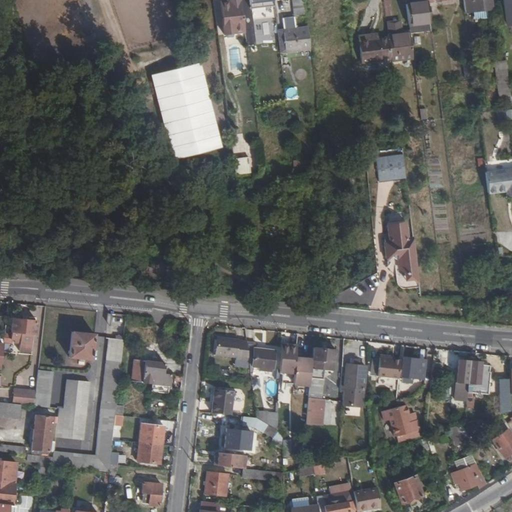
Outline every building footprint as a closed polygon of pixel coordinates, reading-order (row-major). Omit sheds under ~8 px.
[(220,0),(224,27),(225,27),(227,30),(233,29),(235,26),(245,25),(245,24),(243,6),(241,0),(220,0)] [(291,0),(293,15),(305,14),(302,0),(291,0)] [(371,53),(400,49),(400,52),(421,50),(419,25),(439,23),(437,3),(465,0),(436,0),(437,2),(416,5),(418,24),(397,26),(398,29),(387,30),(379,31),(378,26),(368,27),(371,53)] [(472,0),(474,12),(501,9),(499,0),(472,0)] [(252,5),(243,6),(245,24),(254,23),(252,5)] [(285,50),(309,47),(306,25),(295,27),(293,15),(282,17),(283,28),(277,29),(280,50),(285,50)] [(309,47),(285,50),(285,56),(309,54),(309,47)] [(478,60),(472,61),(473,79),(480,79),(478,60)] [(199,63),(150,75),(171,159),(220,147),(199,63)] [(297,79),(306,77),(303,68),(294,71),(297,79)] [(412,146),(375,151),(377,168),(414,163),(412,146)] [(262,171),(261,156),(246,157),(247,173),(262,171)] [(304,160),(306,176),(322,175),(321,159),(304,160)] [(276,178),(306,176),(304,160),(274,162),(276,178)] [(511,168),(494,171),(497,192),(511,190),(511,168)] [(315,184),(276,187),(276,194),(299,193),(303,212),(319,211),(315,184)] [(269,204),(253,202),(244,277),(260,279),(264,247),(288,249),(290,225),(271,222),(271,219),(267,219),(269,204)] [(423,279),(428,279),(423,238),(417,238),(414,212),(397,214),(400,241),(395,241),(396,254),(408,253),(410,269),(423,279)] [(37,333),(38,320),(15,318),(13,334),(6,333),(5,342),(12,343),(12,339),(20,339),(19,350),(31,351),(33,332),(37,333)] [(72,330),(69,356),(92,359),(95,333),(72,330)] [(235,357),(235,358),(249,360),(247,345),(246,340),(238,339),(238,338),(217,336),(215,355),(235,357)] [(124,339),(110,338),(102,409),(116,410),(117,405),(124,339)] [(297,343),(281,341),(280,372),(294,374),(293,384),(309,386),(309,377),(311,366),(311,357),(296,355),(297,343)] [(256,346),(247,345),(249,360),(250,370),(254,370),(254,366),(273,368),(275,351),(256,349),(256,346)] [(336,350),(313,347),(311,357),(311,366),(333,368),(334,361),(335,361),(336,350)] [(381,353),(379,376),(400,378),(402,358),(395,358),(396,354),(381,353)] [(413,384),(413,377),(416,377),(416,373),(414,373),(415,359),(403,358),(401,383),(413,384)] [(414,373),(416,373),(416,377),(424,378),(426,360),(415,359),(414,373)] [(459,359),(456,389),(469,390),(471,360),(459,359)] [(146,360),(143,382),(153,383),(155,383),(156,376),(161,377),(161,373),(164,373),(165,362),(158,361),(152,361),(146,360)] [(469,390),(468,394),(472,395),(490,396),(491,371),(482,371),(482,361),(471,360),(469,390)] [(442,364),(434,363),(432,379),(441,380),(442,364)] [(347,367),(342,366),(341,386),(364,388),(365,365),(347,364),(347,367)] [(53,371),(39,370),(36,391),(35,405),(35,406),(49,407),(53,371)] [(155,383),(153,383),(152,390),(168,392),(170,374),(164,373),(161,373),(161,377),(156,376),(155,383)] [(324,378),(309,377),(309,386),(308,388),(323,389),(324,378)] [(63,409),(60,409),(59,416),(58,423),(57,437),(83,439),(87,407),(90,381),(67,379),(63,409)] [(364,388),(341,386),(341,390),(344,390),(343,406),(363,407),(364,388)] [(15,388),(14,403),(23,404),(35,405),(36,391),(15,388)] [(234,390),(213,388),(210,411),(231,414),(234,390)] [(323,389),(308,388),(308,397),(322,398),(323,389)] [(325,400),(308,398),(305,425),(322,427),(325,400)] [(0,415),(21,418),(23,404),(14,403),(0,400),(0,415)] [(383,410),(386,420),(391,419),(395,435),(421,429),(417,412),(412,413),(409,403),(383,410)] [(125,405),(117,405),(116,410),(116,414),(121,415),(124,415),(125,405)] [(254,417),(255,409),(244,408),(243,415),(254,417)] [(102,409),(96,456),(55,452),(55,457),(54,465),(75,468),(110,472),(111,464),(112,453),(113,439),(114,428),(116,414),(116,410),(102,409)] [(278,412),(267,412),(267,423),(268,424),(278,430),(278,412)] [(50,451),(53,423),(58,423),(59,416),(36,414),(36,424),(33,424),(33,428),(35,429),(33,449),(50,451)] [(255,427),(264,432),(268,424),(267,423),(258,418),(256,417),(244,416),(243,425),(255,427)] [(165,427),(141,424),(139,442),(163,444),(165,427)] [(511,450),(511,434),(508,428),(492,439),(504,456),(511,450)] [(250,432),(227,429),(225,446),(249,449),(250,432)] [(421,440),(426,455),(432,453),(427,438),(421,440)] [(291,441),(282,442),(283,457),(291,457),(291,441)] [(137,460),(160,463),(163,444),(139,442),(137,460)] [(0,443),(0,450),(25,453),(25,447),(0,443)] [(246,456),(215,452),(213,465),(242,469),(242,467),(244,467),(246,456)] [(118,454),(112,453),(111,464),(119,465),(119,461),(117,461),(118,454)] [(55,457),(42,455),(40,468),(46,468),(47,464),(54,465),(55,457)] [(17,462),(0,460),(0,503),(13,504),(17,462)] [(119,465),(111,464),(110,472),(109,475),(116,476),(116,470),(118,470),(119,465)] [(323,466),(314,466),(314,475),(324,474),(323,466)] [(462,490),(477,484),(478,489),(486,484),(480,473),(474,475),(470,466),(458,470),(462,480),(459,481),(462,490)] [(241,477),(273,480),(273,471),(244,467),(242,467),(242,469),(241,477)] [(228,475),(207,472),(204,492),(226,495),(228,475)] [(422,496),(415,475),(394,483),(401,504),(422,496)] [(150,501),(150,504),(160,505),(162,483),(144,482),(142,492),(147,493),(146,500),(150,501)] [(375,486),(353,491),(357,510),(379,506),(375,486)] [(350,490),(322,495),(324,511),(348,511),(354,510),(350,490)] [(199,511),(218,511),(219,503),(201,501),(199,511)] [(309,505),(308,511),(317,511),(317,503),(309,505)]
